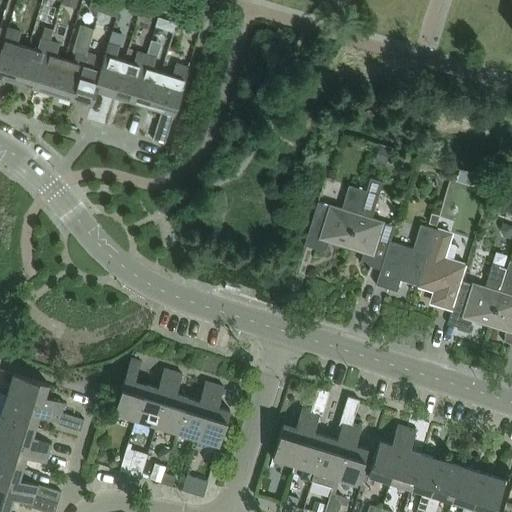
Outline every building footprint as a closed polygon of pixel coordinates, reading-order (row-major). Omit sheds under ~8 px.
[(99,13),(102,0),(91,0),(89,9),(99,13)] [(117,18),(121,5),(103,0),(102,0),(99,13),(117,18)] [(173,32),(176,22),(157,17),(154,26),(173,32)] [(71,101),(87,52),(94,28),(80,24),(72,50),(76,54),(74,61),(65,58),(53,95),(71,101)] [(17,84),(29,47),(16,43),(20,31),(7,27),(0,51),(0,92),(4,80),(17,84)] [(112,97),(124,60),(115,57),(121,38),(112,35),(105,58),(95,91),(112,97)] [(35,90),(50,41),(41,38),(37,50),(29,47),(17,84),(35,90)] [(53,95),(65,58),(56,55),(59,43),(50,41),(35,90),(53,95)] [(131,103),(146,54),(137,51),(133,63),(124,60),(112,97),(131,103)] [(90,107),(95,91),(105,58),(87,52),(71,101),(90,107)] [(150,109),(162,72),(152,69),(155,57),(146,54),(131,103),(150,109)] [(164,143),(188,67),(175,63),(172,75),(162,72),(150,109),(161,112),(153,140),(164,143)] [(389,240),(394,225),(370,218),(382,181),(369,177),(365,190),(363,189),(345,245),(363,251),(359,262),(379,269),(389,240)] [(345,245),(363,189),(348,184),(340,209),(316,201),(303,245),(325,252),(328,240),(345,245)] [(417,285),(435,228),(420,223),(412,247),(389,240),(379,269),(374,284),(396,291),(400,279),(417,285)] [(466,264),(465,263),(452,259),(456,245),(447,242),(450,232),(435,228),(417,285),(434,290),(430,301),(451,308),(461,280),(466,264)] [(511,260),(509,260),(506,267),(488,324),(506,329),(502,341),(511,343),(511,260)] [(488,324),(506,267),(491,262),(483,287),(461,280),(451,308),(446,323),(467,330),(471,318),(488,324)] [(134,418),(145,384),(133,380),(140,361),(129,357),(113,412),(134,418)] [(155,425),(172,371),(162,368),(156,387),(145,384),(134,418),(155,425)] [(175,431),(186,396),(175,393),(181,374),(172,371),(155,425),(175,431)] [(44,396),(47,384),(48,384),(13,373),(6,395),(60,412),(63,402),(44,396)] [(197,438),(213,383),(204,381),(198,400),(186,396),(175,431),(197,438)] [(215,454),(229,410),(217,406),(223,386),(213,383),(197,438),(194,447),(215,454)] [(313,470),(324,435),(313,432),(319,414),(321,414),(328,390),(317,386),(310,410),(305,423),(303,429),(292,464),(313,470)] [(57,421),(60,412),(6,395),(0,413),(0,415),(34,427),(38,415),(57,421)] [(300,407),(296,420),(305,423),(310,410),(300,407)] [(84,419),(60,412),(57,421),(57,423),(80,430),(84,419)] [(31,437),(34,427),(0,415),(0,438),(47,453),(50,444),(31,437)] [(334,477),(351,422),(342,420),(336,439),(324,435),(313,470),(310,482),(331,488),(334,477)] [(292,464),(303,429),(282,422),(271,457),(292,464)] [(361,425),(351,422),(334,477),(356,483),(367,449),(355,445),(361,425)] [(388,481),(405,427),(396,424),(390,443),(378,440),(367,475),(388,481)] [(410,488),(420,453),(409,449),(415,430),(405,427),(388,481),(410,488)] [(44,462),(47,453),(0,438),(0,460),(21,467),(25,456),(44,462)] [(139,477),(147,454),(134,450),(127,473),(139,477)] [(424,511),(441,459),(420,453),(410,488),(421,491),(414,511),(424,511)] [(451,501),(462,466),(441,459),(424,511),(434,511),(439,497),(451,501)] [(21,467),(0,460),(0,484),(56,502),(60,491),(37,484),(37,485),(18,479),(21,467)] [(470,511),(472,507),(483,472),(462,466),(451,501),(464,505),(461,511),(470,511)] [(487,511),(493,511),(504,479),(483,472),(472,507),(487,511)] [(202,496),(207,481),(185,474),(181,489),(202,496)] [(12,498),(31,504),(31,505),(53,511),(56,502),(0,484),(0,507),(8,510),(12,498)] [(336,511),(342,496),(330,492),(323,511),(336,511)]
